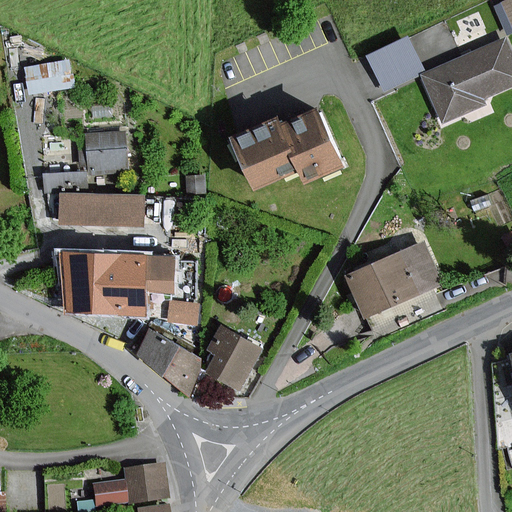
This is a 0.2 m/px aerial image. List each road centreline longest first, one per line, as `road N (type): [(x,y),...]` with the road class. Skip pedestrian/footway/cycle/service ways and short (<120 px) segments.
road 1 (residential): [(248,436),(249,418),(377,163),(331,55)]
road 2 (residential): [(215,463),(137,374),(0,298)]
road 3 (residential): [(248,436),(476,319)]
road 4 (residential): [(476,319),(491,511)]
